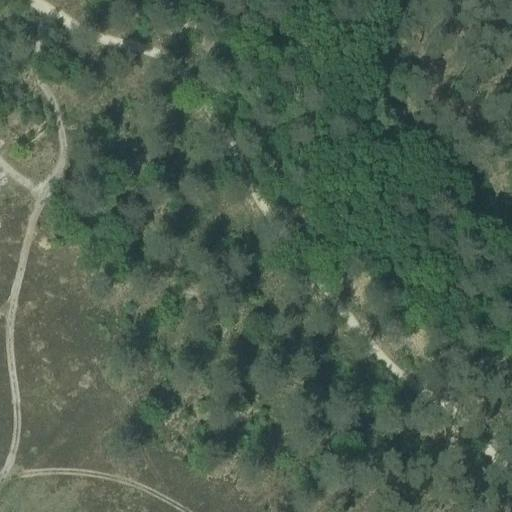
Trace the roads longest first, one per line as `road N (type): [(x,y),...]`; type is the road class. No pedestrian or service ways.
road 1 (track): [(511,469),(409,385),(354,324),(254,190),(197,88),(166,60),(18,0)]
road 2 (track): [(43,11),(36,62),(58,115),(62,169),(36,210),(10,321),(16,433),(0,484)]
road 3 (track): [(0,490),(2,483),(72,470),(150,490),(182,511)]
